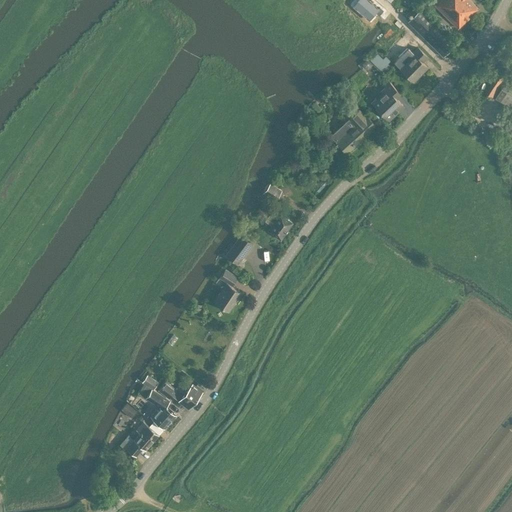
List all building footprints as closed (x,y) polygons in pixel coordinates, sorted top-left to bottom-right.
[(369,22),(380,11),(367,0),(360,0),(353,8),(369,22)] [(478,10),(468,0),(440,0),(435,6),(458,30),(478,10)] [(444,58),(456,46),(419,12),(408,23),(444,58)] [(413,84),(428,70),(422,65),(427,60),(419,51),(414,56),(410,52),(395,66),(413,84)] [(391,68),(377,55),(371,61),(385,74),(391,68)] [(368,60),(367,61),(362,65),(368,71),(373,66),(368,60)] [(486,93),(494,98),(511,109),(511,78),(508,76),(498,70),(492,80),(493,81),(486,93)] [(381,97),(373,105),(388,121),(403,107),(397,100),(396,99),(400,94),(389,82),(383,88),(386,90),(380,96),(381,97)] [(360,111),(352,102),(351,102),(355,107),(338,122),(342,126),(332,136),(327,131),(327,132),(347,154),(377,128),(367,116),(366,117),(360,111)] [(471,125),(477,130),(482,123),(475,119),(471,125)] [(270,184),(263,194),(275,202),(282,191),(270,184)] [(266,224),(272,228),(268,233),(281,242),(292,226),(279,217),(276,222),(270,218),(266,224)] [(253,245),(241,236),(227,256),(238,265),(253,245)] [(228,285),(215,305),(229,314),(241,296),(231,289),(237,280),(226,272),(220,280),(228,285)] [(195,305),(193,313),(200,315),(202,307),(195,305)] [(192,336),(197,340),(200,334),(207,338),(213,329),(201,321),(192,336)] [(142,383),(152,390),(153,391),(159,383),(148,375),(142,383)] [(166,383),(159,391),(169,400),(172,396),(189,410),(203,393),(192,384),(184,394),(177,389),(175,390),(166,383)] [(157,409),(153,414),(150,417),(164,429),(176,416),(166,407),(170,402),(160,395),(153,391),(152,390),(146,399),(163,410),(161,412),(157,409)] [(131,419),(137,412),(127,404),(121,411),(131,419)] [(134,440),(134,439),(128,435),(119,446),(125,450),(126,448),(136,457),(143,449),(146,451),(159,436),(143,422),(136,431),(140,434),(134,440)]
